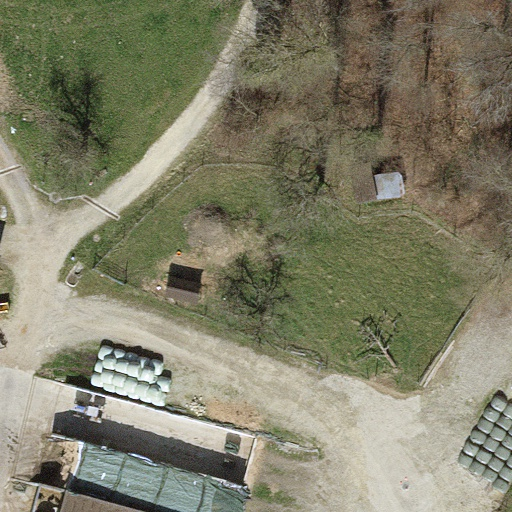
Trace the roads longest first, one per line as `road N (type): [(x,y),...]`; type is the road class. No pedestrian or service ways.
road 1 (track): [(39,258),(182,137),(244,41),(256,0)]
road 2 (track): [(0,421),(39,258)]
